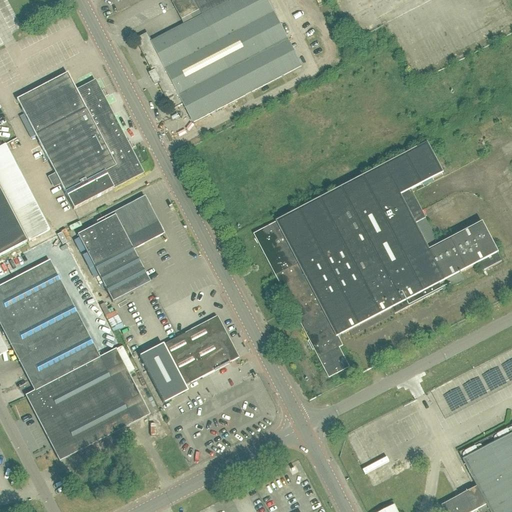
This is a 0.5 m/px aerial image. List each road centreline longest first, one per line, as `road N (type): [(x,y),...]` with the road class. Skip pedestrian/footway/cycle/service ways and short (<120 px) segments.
road 1 (tertiary): [(302,428),(80,0)]
road 2 (unknown): [(154,142),(299,69),(306,51),(279,0)]
road 3 (unclassified): [(302,428),(511,321)]
road 4 (unknown): [(511,263),(367,336),(361,363),(370,394)]
road 5 (unclassified): [(141,511),(302,428)]
